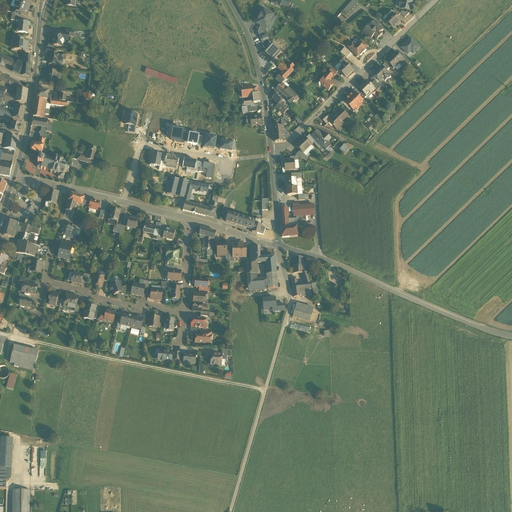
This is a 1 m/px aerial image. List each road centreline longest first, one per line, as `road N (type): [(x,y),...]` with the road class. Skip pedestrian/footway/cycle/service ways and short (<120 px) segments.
road 1 (track): [(265,390),(0,332)]
road 2 (secondary): [(279,246),(511,336)]
road 3 (residential): [(434,0),(271,150)]
road 4 (unclassified): [(229,511),(290,299)]
road 5 (tertiary): [(12,179),(43,0)]
road 6 (secondary): [(271,150),(253,48),(229,0)]
road 7 (residential): [(183,314),(44,282)]
